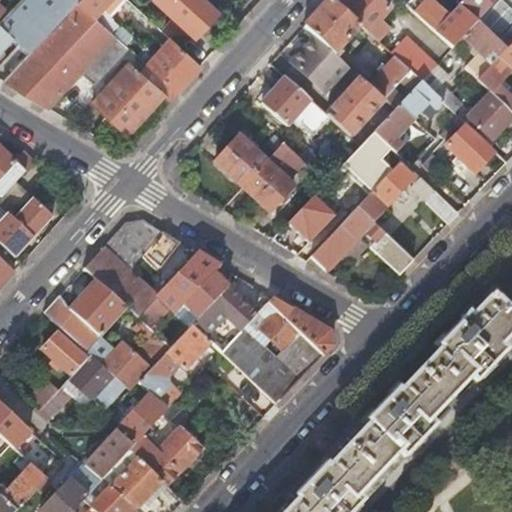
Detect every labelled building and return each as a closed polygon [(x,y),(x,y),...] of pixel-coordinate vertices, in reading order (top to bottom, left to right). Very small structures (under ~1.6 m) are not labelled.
[(0,49),(12,36),(29,51),(76,1),(76,0),(18,0),(0,20),(0,49)] [(76,0),(76,1),(113,35),(120,27),(100,8),(107,0),(76,0)] [(178,0),(205,23),(218,8),(209,0),(178,0)] [(340,10),(329,0),(328,0),(303,29),(313,39),(334,57),(360,28),(340,10)] [(378,0),(349,0),(340,10),(360,28),(375,43),(380,37),(371,29),(389,10),(378,0)] [(498,0),(465,0),(459,7),(459,8),(476,23),(490,8),(498,0)] [(511,0),(498,0),(490,8),(510,26),(511,23),(511,0)] [(1,81),(45,108),(77,73),(113,35),(76,1),(29,51),(1,81)] [(461,39),(476,23),(459,8),(442,27),(413,1),(406,9),(451,50),(461,39)] [(511,28),(510,26),(490,8),(476,23),(505,50),(511,42),(511,28)] [(505,50),(476,23),(461,39),(478,55),(464,70),(475,82),(497,59),(505,50)] [(113,35),(77,73),(91,86),(125,46),(113,35)] [(163,81),(176,93),(200,67),(169,38),(145,65),(163,81)] [(397,41),(386,53),(394,60),(419,83),(433,68),(435,65),(406,38),(400,44),(397,41)] [(334,57),(313,39),(290,65),(323,96),(348,69),(334,57)] [(511,42),(505,50),(497,59),(511,73),(511,72),(511,42)] [(497,59),(475,82),(484,90),(511,116),(511,101),(498,88),(511,73),(497,59)] [(419,83),(394,60),(368,88),(383,101),(400,83),(411,92),(419,83)] [(162,97),(168,102),(176,93),(163,81),(156,89),(128,64),(91,103),(127,135),(162,97)] [(449,83),(433,68),(419,83),(435,98),(443,89),(449,83)] [(310,103),(284,79),(260,104),(286,128),(310,103)] [(368,88),(359,79),(325,116),(350,139),(384,102),(383,101),(368,88)] [(435,98),(419,83),(411,92),(397,107),(411,121),(427,104),(435,111),(441,104),(435,98)] [(460,106),(443,89),(435,98),(441,104),(452,115),(460,106)] [(511,119),(511,116),(484,90),(470,105),(475,110),(467,118),(491,141),(511,119)] [(411,121),(397,107),(393,111),(372,133),(395,155),(401,147),(394,140),(411,121)] [(474,176),(495,154),(462,124),(458,128),(461,130),(444,148),(474,176)] [(359,147),(328,180),(347,198),(334,213),(331,210),(328,214),(333,218),(313,239),(320,247),(356,209),(401,161),(395,155),(372,133),(359,147)] [(213,163),(241,188),(264,163),(236,138),(213,163)] [(264,163),(241,188),(269,214),(292,188),(285,182),(302,164),(280,144),(264,163)] [(14,162),(0,149),(0,197),(13,183),(32,162),(22,153),(14,162)] [(356,209),(373,225),(387,209),(386,208),(413,178),(404,169),(407,166),(401,161),(356,209)] [(448,225),(458,214),(420,179),(410,190),(448,225)] [(328,180),(324,184),(286,224),(286,225),(307,245),(313,239),(333,218),(328,214),(331,210),(334,213),(347,198),(328,180)] [(0,247),(12,259),(50,217),(13,183),(0,197),(0,209),(5,214),(0,219),(0,247)] [(320,247),(310,257),(327,273),(364,234),(375,244),(383,235),(373,225),(356,209),(320,247)] [(124,224),(103,248),(145,287),(178,244),(140,221),(124,224)] [(380,250),(402,272),(412,262),(389,241),(380,250)] [(103,248),(83,269),(95,280),(125,308),(137,319),(156,298),(145,287),(103,248)] [(197,255),(156,298),(168,310),(174,315),(184,305),(183,305),(212,274),(213,274),(219,268),(197,255)] [(0,286),(12,273),(0,262),(0,286)] [(184,305),(174,315),(188,329),(191,326),(227,288),(213,274),(212,274),(183,305),(184,305)] [(69,308),(58,297),(43,314),(83,351),(89,356),(123,388),(128,392),(137,383),(169,348),(149,330),(140,322),(134,329),(147,342),(134,356),(121,343),(113,352),(98,337),(108,326),(112,330),(117,324),(114,320),(125,308),(95,280),(69,308)] [(191,326),(209,343),(220,353),(226,347),(210,333),(224,318),(239,333),(242,330),(246,326),(256,315),(227,288),(191,326)] [(387,441),(399,453),(416,435),(502,346),(511,335),(511,313),(493,295),(472,318),(469,315),(439,346),(442,349),(400,393),(397,390),(366,422),(370,425),(368,427),(371,430),(373,428),(383,438),(382,440),(385,443),(387,441)] [(140,322),(149,330),(168,310),(156,298),(137,319),(140,322)] [(328,333),(271,299),(266,304),(298,335),(321,357),(331,346),(328,333)] [(266,304),(256,315),(246,326),(255,334),(259,330),(282,352),(298,335),(266,304)] [(188,329),(169,348),(137,383),(149,394),(156,400),(168,387),(166,380),(175,370),(175,365),(182,372),(209,343),(191,326),(188,329)] [(275,405),(321,357),(298,335),(282,352),(276,358),(265,347),(263,349),(242,330),(239,333),(226,347),(220,353),(275,405)] [(89,356),(83,351),(79,355),(56,334),(42,349),(71,376),(89,356)] [(70,397),(77,389),(95,405),(102,411),(123,388),(89,356),(71,376),(56,392),(38,412),(48,421),(70,397)] [(28,402),(38,412),(56,392),(46,383),(28,402)] [(168,387),(156,400),(159,403),(171,390),(168,387)] [(88,413),(95,405),(77,389),(70,397),(88,413)] [(171,390),(159,403),(167,410),(182,395),(177,391),(171,390)] [(127,418),(82,466),(99,482),(101,481),(128,452),(135,445),(167,410),(159,403),(156,400),(149,394),(133,412),(127,418)] [(27,429),(0,404),(0,438),(8,430),(18,439),(27,429)] [(122,414),(127,418),(133,412),(128,407),(122,414)] [(135,445),(128,452),(136,458),(145,467),(144,467),(160,483),(161,483),(162,482),(166,487),(203,449),(180,427),(150,458),(135,445)] [(310,489),(288,511),(330,511),(352,489),(359,495),(399,453),(387,441),(385,443),(382,440),(383,438),(373,428),(371,430),(368,427),(320,478),(339,495),(328,506),(310,489)] [(62,461),(58,457),(54,462),(51,459),(41,469),(48,476),(55,469),(62,462),(62,461)] [(107,481),(104,484),(134,511),(145,499),(160,483),(144,467),(135,459),(111,484),(107,481)] [(62,462),(55,469),(60,473),(66,466),(62,462)] [(66,476),(70,480),(82,466),(78,463),(66,476)] [(71,511),(99,482),(82,466),(70,480),(40,511),(71,511)] [(45,480),(30,467),(1,497),(16,511),(45,480)] [(320,478),(310,489),(328,506),(339,495),(320,478)] [(105,491),(89,508),(93,511),(133,511),(134,511),(104,484),(101,487),(105,491)] [(1,497),(0,496),(0,511),(14,511),(16,511),(1,497)]
